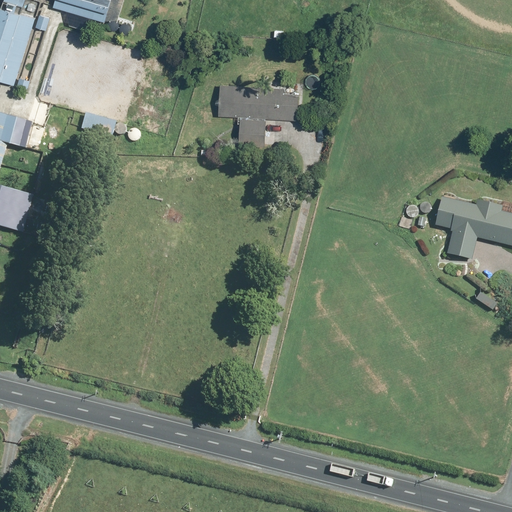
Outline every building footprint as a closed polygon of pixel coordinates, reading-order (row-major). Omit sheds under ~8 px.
[(57,0),(55,6),(107,22),(110,12),(112,13),(115,0),(57,0)] [(38,18),(0,6),(0,79),(17,85),(38,18)] [(52,18),(41,15),(37,27),(48,30),(52,18)] [(303,89),(223,84),(221,115),(240,117),(240,124),(243,124),(242,141),(267,143),(269,119),(301,120),(303,89)] [(0,225),(26,233),(37,195),(0,184),(0,179),(10,144),(29,148),(36,122),(0,111),(0,225)] [(120,121),(89,113),(85,129),(115,138),(120,121)] [(478,205),(445,197),(438,226),(453,229),(453,232),(455,232),(450,254),(475,260),(480,238),(511,246),(511,213),(504,211),(505,206),(480,200),(478,205)]
